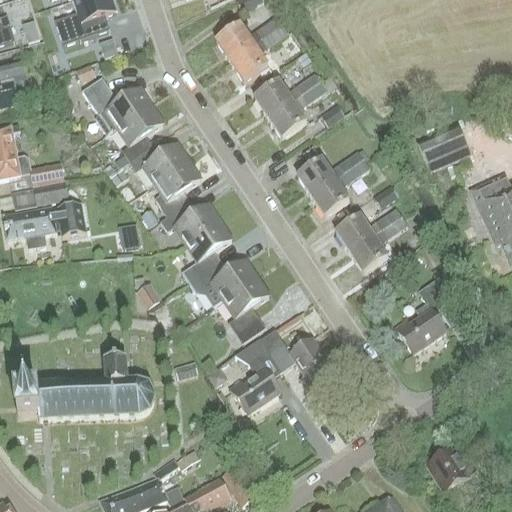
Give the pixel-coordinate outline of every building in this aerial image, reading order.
[(78,18),(55,26),(63,50),(110,35),(105,20),(117,17),(111,0),(87,0),(73,5),(78,18)] [(242,17),(264,7),(260,0),(243,0),(235,4),(242,17)] [(0,50),(15,46),(7,20),(0,22),(0,50)] [(275,21),(248,41),(241,29),(216,46),(230,66),(282,31),(275,21)] [(22,29),(28,47),(39,44),(34,25),(22,29)] [(268,70),(260,58),(288,39),(282,31),(230,66),(243,86),(268,70)] [(100,47),(105,63),(118,58),(113,43),(100,47)] [(24,66),(0,71),(0,115),(19,111),(15,95),(30,91),(24,66)] [(90,68),(76,73),(81,84),(94,78),(90,68)] [(268,123),(321,87),(314,78),(287,97),(279,86),(255,103),(268,123)] [(102,82),(82,96),(99,120),(96,122),(107,139),(99,144),(99,146),(118,133),(151,111),(139,93),(119,107),(102,82)] [(327,96),(321,87),(268,123),(282,143),(306,126),(298,114),(327,96)] [(327,132),(345,121),(337,109),(320,120),(327,132)] [(163,129),(151,111),(118,133),(130,150),(123,155),(125,159),(130,165),(149,152),(143,142),(163,129)] [(0,158),(16,156),(11,130),(0,132),(0,158)] [(430,177),(469,159),(456,130),(417,148),(430,177)] [(156,162),(149,152),(130,165),(133,169),(137,175),(148,192),(155,188),(188,166),(176,149),(156,162)] [(311,201),(364,165),(358,155),(329,174),(322,164),(297,181),(311,201)] [(17,162),(16,156),(0,158),(0,184),(21,181),(21,180),(30,179),(32,192),(64,186),(60,167),(31,173),(29,163),(25,160),(17,162)] [(130,165),(125,159),(117,164),(118,166),(117,167),(120,172),(122,170),(130,165)] [(125,174),(133,169),(130,165),(122,170),(125,174)] [(370,174),(364,165),(311,201),(325,221),(349,204),(341,193),(370,174)] [(167,221),(181,213),(187,208),(180,198),(200,184),(188,166),(155,188),(167,206),(160,211),(167,221)] [(128,182),(122,173),(110,182),(117,190),(128,182)] [(511,189),(510,191),(504,179),(470,194),(498,255),(503,253),(511,271),(511,270),(511,189)] [(69,205),(66,188),(12,197),(15,215),(69,205)] [(381,214),(398,202),(391,190),(373,202),(381,214)] [(4,221),(8,246),(26,243),(28,254),(46,251),(44,240),(57,238),(57,236),(62,236),(63,242),(86,238),(81,208),(58,212),(59,220),(54,221),(52,212),(39,214),(39,215),(4,221)] [(187,223),(181,213),(167,221),(160,226),(167,236),(175,232),(186,249),(219,227),(207,209),(187,223)] [(150,232),(159,226),(151,214),(142,220),(150,232)] [(349,258),(402,222),(396,214),(368,232),(360,221),(336,238),(349,258)] [(408,231),(402,222),(349,258),(363,278),(388,261),(380,250),(408,231)] [(189,288),(218,268),(211,258),(231,245),(219,227),(186,249),(198,266),(191,271),(182,277),(189,288)] [(124,255),(141,252),(139,241),(122,244),(124,255)] [(441,268),(431,249),(422,254),(432,272),(441,268)] [(224,304),(257,283),(245,265),(225,279),(218,268),(189,288),(196,298),(205,300),(213,311),(224,305),(224,304)] [(269,300),(257,283),(224,304),(224,305),(236,322),(228,327),(242,348),(262,335),(248,314),(269,300)] [(413,359),(446,336),(433,317),(448,306),(434,285),(418,296),(426,308),(417,315),(421,321),(410,329),(407,324),(395,332),(413,359)] [(162,303),(151,287),(136,297),(146,312),(162,303)] [(476,326),(471,320),(468,322),(473,329),(476,326)] [(268,356),(282,376),(296,367),(305,380),(300,383),(308,395),(334,377),(312,344),(291,358),(283,346),(268,356)] [(272,384),(282,376),(268,356),(257,363),(265,376),(244,390),(241,385),(230,393),(248,419),(281,397),(272,384)] [(128,387),(127,363),(105,365),(106,388),(37,392),(38,398),(16,399),(18,422),(39,420),(39,424),(129,421),(139,420),(142,420),(144,419),(146,418),(148,416),(150,414),(151,412),(152,410),(153,409),(153,407),(153,405),(153,403),(153,400),(153,398),(152,396),(151,394),(150,393),(148,391),(146,389),(144,388),(143,387),(141,387),(139,387),(137,386),(135,386),(128,387)] [(179,387),(198,383),(194,365),(175,370),(179,387)] [(227,383),(220,372),(208,379),(216,390),(227,383)] [(438,462),(436,462),(430,465),(430,468),(426,470),(444,499),(457,491),(469,510),(491,496),(479,477),(470,483),(451,454),(438,462)] [(199,466),(194,457),(178,467),(183,476),(199,466)] [(146,511),(166,504),(171,511),(184,504),(183,502),(178,492),(165,498),(159,485),(179,471),(174,463),(153,477),(157,483),(101,505),(103,511),(146,511)] [(242,511),(255,503),(234,472),(222,480),(242,511)] [(184,504),(171,511),(209,511),(229,500),(219,483),(183,502),(184,504)] [(370,511),(400,511),(392,500),(380,509),(378,506),(370,511)]
